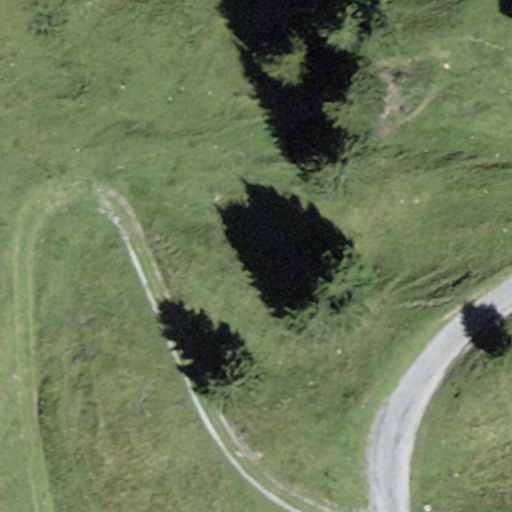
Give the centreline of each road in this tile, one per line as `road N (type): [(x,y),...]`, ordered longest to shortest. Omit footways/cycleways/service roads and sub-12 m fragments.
road 1 (track): [(38,230),(67,199),(93,196),(121,212),(213,427),(247,481),(294,511)]
road 2 (track): [(44,511),(27,321),(26,269),(38,230)]
road 3 (unclassified): [(511,305),(463,339),(415,393),(388,454),(387,511)]
